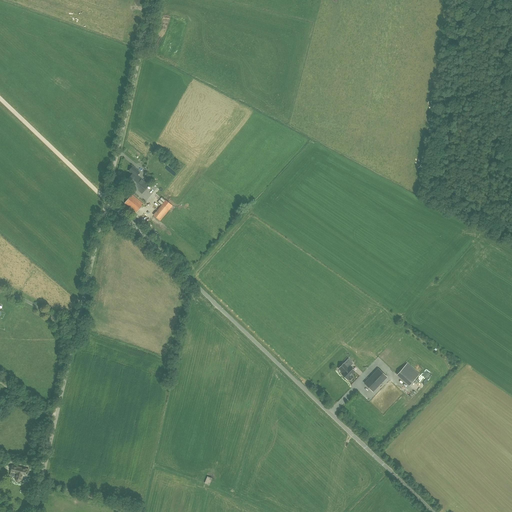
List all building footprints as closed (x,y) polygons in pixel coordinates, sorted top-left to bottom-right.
[(139,172),(132,166),(129,171),(132,174),(127,180),(132,184),(131,184),(142,193),(148,185),(136,176),(139,172)] [(132,194),(125,203),(136,213),(143,204),(132,194)] [(162,204),(153,215),(160,221),(169,210),(162,204)] [(353,363),(348,359),(339,368),(343,372),(341,373),(348,379),(349,380),(350,379),(351,379),(352,378),(352,377),(353,376),(351,375),(355,372),(350,366),(353,363)] [(407,364),(397,375),(409,385),(419,374),(407,364)] [(378,369),(364,383),(373,391),(387,377),(378,369)] [(8,464),(8,465),(7,465),(6,465),(5,466),(5,467),(5,468),(5,469),(6,469),(7,469),(6,470),(17,473),(16,478),(16,479),(16,480),(17,480),(17,481),(18,481),(19,481),(20,481),(20,480),(21,480),(21,479),(22,474),(27,475),(28,469),(8,464)]
